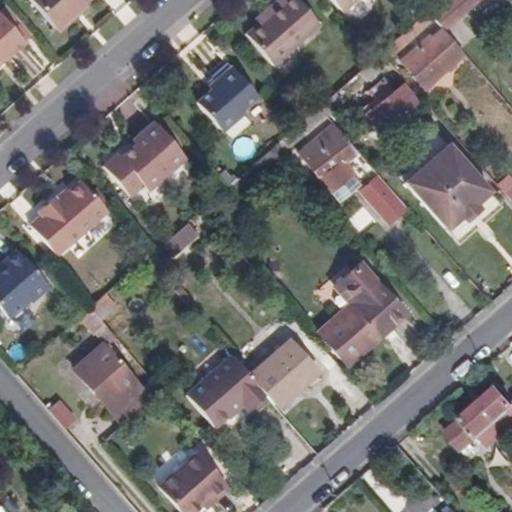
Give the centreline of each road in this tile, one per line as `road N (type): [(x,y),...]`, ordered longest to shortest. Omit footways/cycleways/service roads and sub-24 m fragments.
road 1 (residential): [(511,314),(287,511)]
road 2 (residential): [(0,163),(188,0)]
road 3 (residential): [(111,511),(0,382)]
